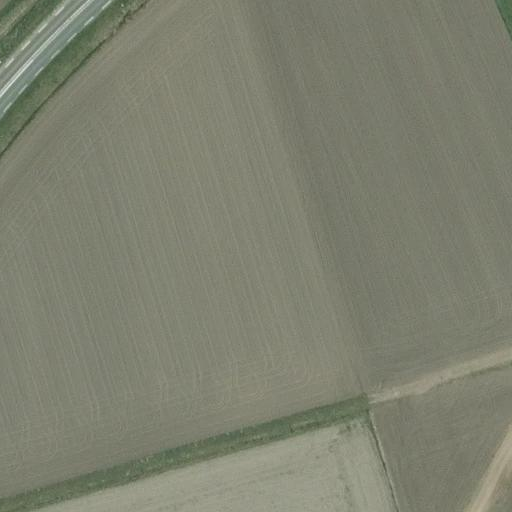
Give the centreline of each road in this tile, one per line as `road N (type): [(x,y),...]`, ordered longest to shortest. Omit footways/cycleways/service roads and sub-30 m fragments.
road 1 (track): [(511,350),(0,503)]
road 2 (tertiary): [(0,88),(90,0)]
